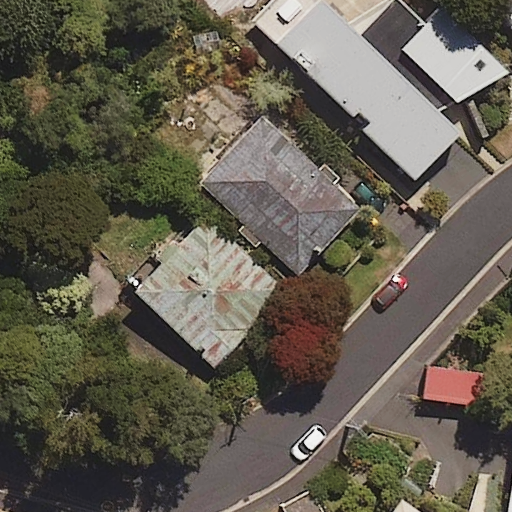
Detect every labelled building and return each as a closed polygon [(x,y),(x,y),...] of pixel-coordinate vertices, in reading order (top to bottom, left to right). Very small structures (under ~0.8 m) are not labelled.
[(454,135),(431,114),(505,79),(433,11),(420,25),(393,0),(386,0),(351,36),(313,0),(268,0),(245,25),(409,182),(454,135)] [(194,188),(238,227),(232,233),(255,253),(260,247),(294,277),(354,211),(254,121),(194,188)] [(279,292),(195,219),(128,294),(211,368),(279,292)] [(481,376),(426,368),(421,399),(476,407),(481,376)] [(405,511),(389,501),(381,511),(405,511)]
